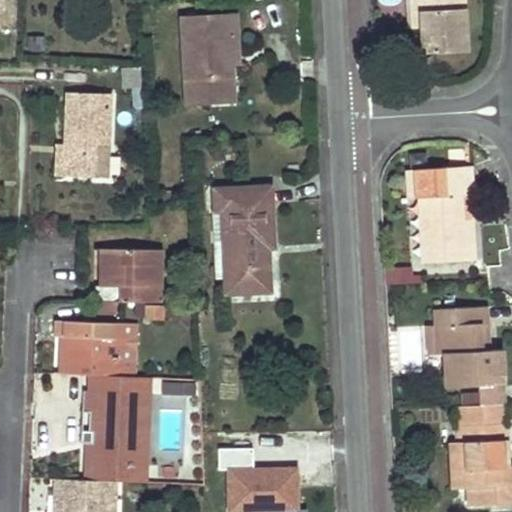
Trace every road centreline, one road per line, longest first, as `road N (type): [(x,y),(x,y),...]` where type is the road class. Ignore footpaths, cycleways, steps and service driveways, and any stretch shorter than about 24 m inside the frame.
road 1 (residential): [(339,111),(359,511)]
road 2 (residential): [(339,111),(511,108)]
road 3 (residential): [(21,255),(9,416)]
